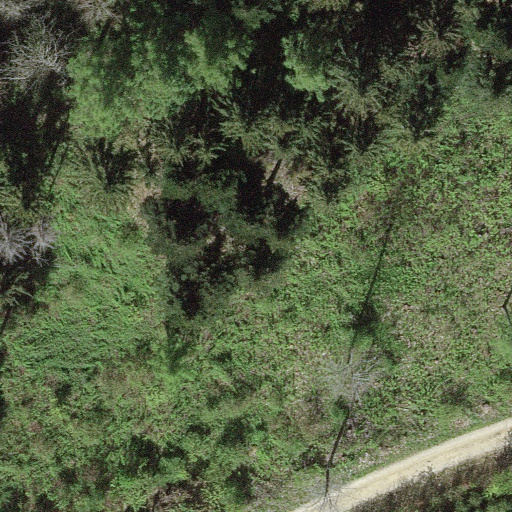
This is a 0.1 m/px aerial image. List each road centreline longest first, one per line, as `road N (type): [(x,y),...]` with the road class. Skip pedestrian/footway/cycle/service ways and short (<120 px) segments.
road 1 (track): [(0,160),(111,69),(279,0)]
road 2 (track): [(319,511),(511,430)]
